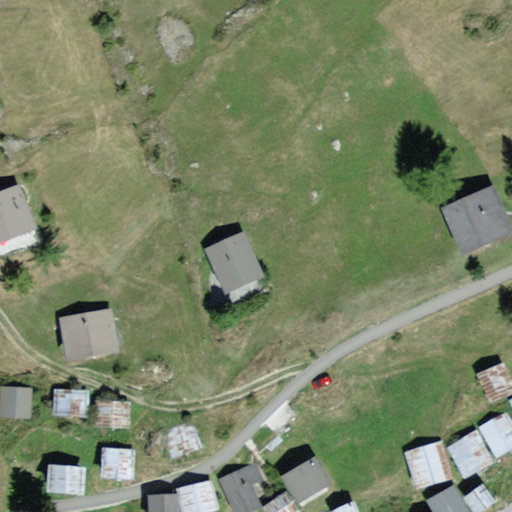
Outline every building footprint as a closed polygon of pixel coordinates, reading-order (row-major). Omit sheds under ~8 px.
[(491,193),(449,211),(465,248),(508,229),(491,193)] [(16,194),(0,200),(0,240),(30,230),(16,194)] [(241,239),(210,252),(226,288),(256,275),(241,239)] [(108,314),(64,322),(70,357),(114,348),(108,314)] [(501,367),(481,377),(491,399),(511,390),(501,367)] [(28,392),(3,391),(2,414),(27,415),(28,392)] [(85,393),(56,392),(56,412),(84,413),(85,393)] [(127,405),(98,404),(98,424),(127,425),(127,405)] [(511,426),(506,416),(484,428),(498,452),(511,444),(511,426)] [(475,435),(452,448),(466,473),(489,461),(475,435)] [(438,447),(409,456),(418,485),(447,476),(438,447)] [(132,453),(105,452),(103,475),(130,476),(132,453)] [(314,463),(286,479),(299,502),(327,486),(314,463)] [(254,467),(223,481),(237,511),(242,511),(259,505),(249,482),(258,478),(254,467)] [(82,471),(51,469),(49,489),(80,491),(82,471)] [(213,480),(180,488),(186,511),(209,511),(220,509),(213,480)] [(482,488),(466,499),(476,511),(477,511),(492,502),(482,488)] [(465,511),(453,489),(430,502),(435,511),(465,511)] [(284,495),(265,508),(267,511),(291,511),(295,510),(284,495)] [(177,511),(176,498),(147,501),(147,511),(177,511)]
